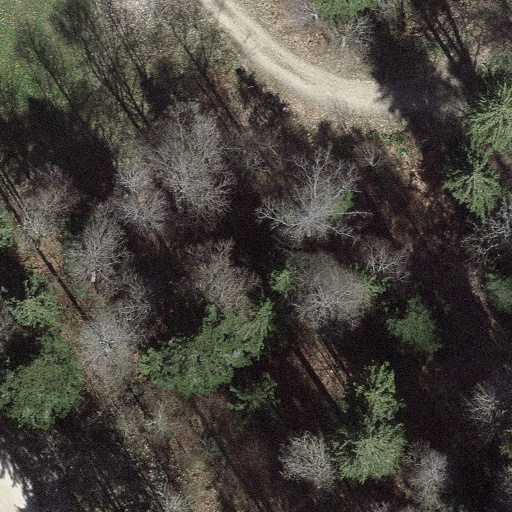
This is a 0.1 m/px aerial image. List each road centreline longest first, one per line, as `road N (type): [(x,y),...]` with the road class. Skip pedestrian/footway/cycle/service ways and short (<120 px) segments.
road 1 (track): [(348,91),(511,122)]
road 2 (track): [(217,0),(279,54),(348,91)]
